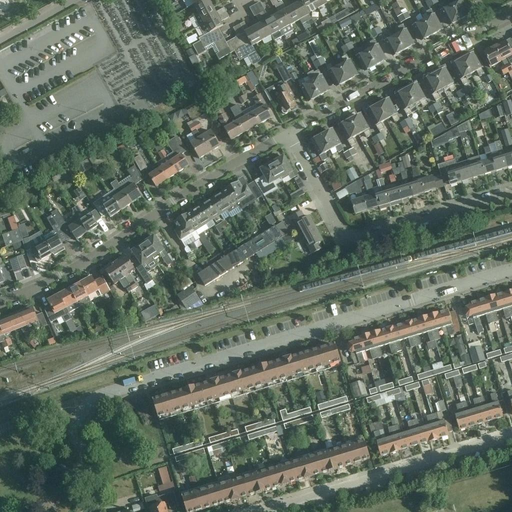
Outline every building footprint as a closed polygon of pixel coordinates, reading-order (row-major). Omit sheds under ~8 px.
[(204,0),(194,6),(199,15),(213,7),(210,2),(212,0),(204,0)] [(292,7),(299,21),(302,25),(311,19),(309,14),(305,8),(305,9),(302,3),(301,3),(299,0),(295,0),(298,4),(292,7)] [(318,9),(312,0),(299,0),(301,3),(302,3),(305,9),(305,8),(309,14),(318,9)] [(312,0),(318,9),(327,4),(325,0),(312,0)] [(434,6),(430,0),(424,0),(428,8),(434,6)] [(452,6),(460,21),(467,17),(466,16),(470,14),(462,1),(461,0),(455,0),(458,3),(452,6)] [(283,13),(290,26),(299,21),(292,7),(287,11),(282,2),(278,4),(283,13)] [(283,13),(278,4),(274,6),(279,15),(273,18),(283,35),(288,32),(288,34),(293,31),(290,26),(283,13)] [(367,16),(380,10),(377,4),(364,11),(366,15),(367,16)] [(460,21),(452,6),(446,9),(443,4),(439,6),(442,12),(449,25),(452,23),(453,25),(460,21)] [(199,28),(226,13),(224,9),(216,13),(213,7),(199,15),(194,18),(199,28)] [(400,24),(405,21),(400,12),(399,8),(394,11),(400,24)] [(405,9),(400,12),(405,21),(410,18),(405,9)] [(421,16),(432,36),(439,32),(438,31),(441,29),(434,16),(431,11),(421,16)] [(226,13),(199,28),(204,36),(209,34),(210,35),(219,30),(219,29),(223,27),(221,22),(229,18),(226,13)] [(259,15),(273,40),(274,42),(283,36),(283,35),(273,18),(268,21),(263,13),(259,15)] [(432,36),(421,16),(420,14),(418,15),(422,23),(418,25),(415,19),(411,22),(414,27),(413,27),(421,40),(424,39),(425,40),(432,36)] [(273,40),(259,15),(255,17),(260,25),(254,28),(262,42),(264,46),(273,40)] [(357,15),(350,19),(353,25),(357,22),(360,20),(357,15)] [(341,29),(347,26),(344,21),(339,24),(341,29)] [(318,33),(328,28),(325,22),(321,24),(322,26),(316,29),(318,33)] [(262,42),(254,28),(249,31),(244,23),(240,25),(245,34),(244,34),(244,35),(245,35),(251,47),(252,47),(262,42)] [(396,37),(404,51),(410,48),(410,46),(413,44),(406,31),(403,26),(398,28),(401,34),(396,37)] [(377,27),(373,29),(377,36),(382,34),(379,28),(378,28),(377,27)] [(372,39),(377,36),(373,29),(370,30),(371,32),(369,33),(372,39)] [(227,44),(219,30),(210,35),(209,34),(204,36),(199,39),(200,42),(192,46),(198,56),(212,49),(219,61),(231,54),(228,49),(226,45),(227,45),(227,44)] [(244,34),(227,44),(227,45),(226,45),(228,49),(231,54),(234,52),(239,62),(248,57),(253,66),(261,62),(252,47),(251,47),(245,35),(244,35),(244,34)] [(404,51),(396,37),(390,40),(387,34),(383,37),(385,42),(392,56),(396,54),(397,55),(404,51)] [(191,37),(182,42),(185,48),(194,43),(191,37)] [(309,44),(315,56),(321,67),(326,64),(314,41),(309,44)] [(368,52),(375,67),(382,63),(382,61),(385,60),(378,46),(375,41),(370,44),(373,49),(368,52)] [(351,42),(346,45),(349,52),(354,49),(351,42)] [(505,66),(509,73),(510,76),(511,75),(511,69),(510,65),(510,64),(507,59),(511,56),(511,50),(510,47),(509,48),(506,42),(495,48),(502,62),(505,66)] [(278,48),(280,54),(289,50),(287,44),(278,48)] [(344,54),(349,52),(346,45),(341,48),(344,54)] [(490,68),(502,62),(495,48),(484,53),(487,59),(486,60),(490,68)] [(189,58),(194,55),(192,49),(186,52),(189,58)] [(375,67),(368,52),(362,55),(359,50),(354,52),(357,58),(364,71),(368,69),(368,70),(375,67)] [(291,80),(289,76),(290,76),(279,56),(275,59),(279,67),(276,68),(284,84),(291,80)] [(316,69),(321,67),(315,56),(310,59),(316,69)] [(339,67),(347,82),(354,78),(353,77),(357,75),(350,62),(347,56),(342,59),(345,64),(339,67)] [(463,60),(471,75),(476,72),(479,77),(484,75),(481,69),(474,56),(471,58),(470,57),(463,60)] [(471,75),(463,60),(456,64),(457,65),(453,67),(460,80),(463,86),(468,83),(465,78),(471,75)] [(347,82),(339,67),(334,70),(331,65),(326,67),(329,73),(336,86),(339,84),(340,86),(347,82)] [(509,73),(505,66),(500,69),(504,76),(509,73)] [(260,85),(252,71),(246,75),(248,78),(245,79),(244,77),(236,82),(239,87),(246,83),(251,92),(255,90),(254,88),(260,85)] [(308,77),(319,97),(326,93),(325,92),(329,90),(321,77),(318,72),(314,74),(313,71),(307,75),(308,77)] [(435,76),(443,90),(448,87),(451,92),(456,90),(453,85),(453,84),(446,71),(442,73),(442,72),(435,76)] [(289,76),(291,80),(293,82),(298,79),(295,73),(290,76),(289,76)] [(218,79),(221,86),(230,81),(226,75),(218,79)] [(484,78),(487,84),(493,81),(490,75),(484,78)] [(443,90),(435,76),(428,79),(428,81),(425,83),(432,96),(435,101),(440,99),(437,93),(443,90)] [(319,97),(308,77),(298,83),(301,88),(308,101),(311,100),(312,101),(319,97)] [(287,86),(284,87),(281,82),(264,92),(271,105),(278,101),(283,110),(282,113),(283,115),(286,115),(288,114),(289,112),(296,107),(292,99),(293,98),(287,86)] [(407,91),(414,105),(420,102),(423,108),(428,105),(425,100),(418,86),(414,88),(414,87),(407,91)] [(466,88),(461,91),(464,97),(469,94),(466,88)] [(414,105),(407,91),(400,95),(400,96),(397,98),(404,111),(407,116),(412,114),(409,108),(414,105)] [(459,99),(464,97),(461,91),(456,94),(459,99)] [(259,110),(252,114),(258,125),(272,117),(260,95),(253,99),(259,110)] [(247,102),(244,96),(238,99),(242,105),(247,102)] [(378,106),(386,120),(392,117),(395,123),(399,120),(397,115),(390,102),(386,104),(385,102),(378,106)] [(438,103),(433,106),(436,112),(441,109),(438,103)] [(258,125),(252,114),(245,118),(238,105),(231,109),(238,122),(239,122),(245,133),(258,125)] [(386,120),(378,106),(371,110),(372,111),(369,113),(376,126),(379,131),(384,129),(381,124),(386,120)] [(431,114),(436,112),(433,106),(428,109),(431,114)] [(504,117),(501,107),(493,109),(496,119),(504,117)] [(169,117),(172,123),(184,117),(187,115),(184,109),(181,111),(169,117)] [(245,133),(239,122),(238,122),(231,126),(225,114),(218,118),(231,141),(245,133)] [(350,121),(358,136),(364,133),(367,138),(371,136),(368,130),(369,130),(361,117),(358,119),(357,117),(350,121)] [(456,118),(449,121),(451,127),(459,123),(456,118)] [(410,119),(405,121),(411,132),(416,129),(410,119)] [(358,136),(350,121),(343,125),(344,126),(341,128),(348,141),(351,147),(355,144),(353,139),(358,136)] [(406,135),(411,132),(405,121),(400,124),(406,135)] [(193,125),(197,131),(201,129),(198,122),(193,125)] [(192,134),(197,131),(193,125),(189,127),(192,134)] [(434,138),(446,131),(442,125),(430,131),(434,138)] [(460,137),(457,128),(446,134),(449,141),(460,137)] [(201,138),(210,153),(220,147),(211,132),(201,138)] [(322,136),(330,151),(335,148),(338,153),(343,151),(340,145),(333,132),(330,134),(329,133),(322,136)] [(381,134),(377,136),(380,142),(383,147),(386,145),(384,140),(385,140),(381,134)] [(330,151),(322,136),(315,140),(316,141),(312,143),(319,157),(320,156),(323,162),(327,159),(324,154),(330,151)] [(375,145),(380,142),(377,136),(372,139),(375,145)] [(443,144),(441,137),(431,143),(432,147),(443,144)] [(167,157),(178,174),(188,166),(181,156),(187,152),(177,138),(172,141),(173,143),(168,146),(173,153),(167,157)] [(210,153),(201,138),(190,144),(199,160),(210,153)] [(507,169),(504,156),(499,142),(494,144),(497,154),(491,155),(491,156),(496,172),(507,169)] [(178,174),(167,157),(159,146),(154,149),(162,160),(156,164),(160,170),(167,180),(178,174)] [(479,157),(484,176),(496,172),(491,156),(491,155),(489,147),(484,149),(485,155),(479,157)] [(204,169),(225,155),(221,149),(200,162),(204,169)] [(351,157),(357,155),(353,149),(348,152),(351,157)] [(347,160),(351,157),(348,152),(343,154),(346,160),(347,160)] [(90,161),(94,168),(105,162),(101,155),(90,161)] [(147,168),(140,156),(133,160),(140,172),(147,168)] [(411,164),(409,156),(402,158),(404,166),(411,164)] [(295,171),(292,172),(284,157),(278,160),(277,160),(274,162),(274,163),(272,164),(281,179),(287,175),(290,180),(298,176),(295,171)] [(484,176),(479,157),(467,160),(468,161),(473,179),(484,176)] [(76,168),(81,176),(91,169),(87,161),(76,168)] [(462,183),(456,165),(455,161),(438,166),(441,176),(444,187),(450,185),(450,186),(462,183)] [(456,165),(462,183),(473,179),(468,161),(456,165)] [(275,184),(282,180),(281,179),(272,164),(271,164),(270,164),(267,166),(266,167),(261,170),(264,176),(255,182),(263,196),(277,188),(275,184)] [(323,173),(328,170),(325,164),(320,167),(323,173)] [(424,194),(420,178),(416,165),(411,166),(412,171),(414,176),(412,177),(414,183),(409,185),(413,198),(424,194)] [(118,184),(131,204),(142,197),(135,186),(143,180),(135,166),(127,171),(131,176),(118,184)] [(358,178),(353,168),(346,172),(351,182),(358,178)] [(53,184),(67,178),(64,169),(49,176),(53,184)] [(167,180),(160,170),(149,177),(156,188),(167,180)] [(413,198),(409,185),(408,180),(405,173),(401,175),(403,181),(402,182),(403,187),(397,188),(401,201),(413,198)] [(436,190),(442,188),(438,177),(433,178),(432,178),(427,179),(426,176),(420,178),(424,194),(436,190)] [(42,188),(49,184),(46,178),(39,181),(42,188)] [(367,192),(368,192),(373,191),(372,189),(370,180),(365,182),(364,182),(367,192)] [(374,195),(378,208),(379,208),(380,211),(391,207),(386,192),(382,180),(379,181),(376,181),(380,194),(374,195)] [(131,204),(118,184),(116,181),(111,185),(114,190),(109,194),(121,211),(131,204)] [(366,212),(363,199),(360,188),(359,187),(356,182),(345,189),(348,195),(349,196),(355,194),(357,200),(351,202),(355,215),(366,212)] [(254,201),(261,196),(253,183),(246,188),(242,190),(238,183),(234,185),(233,185),(230,186),(228,188),(228,189),(227,190),(240,210),(241,209),(246,206),(247,205),(254,201)] [(402,204),(401,201),(397,188),(386,192),(391,207),(402,204)] [(290,196),(293,201),(305,195),(302,189),(290,196)] [(223,192),(217,196),(229,216),(231,219),(237,215),(242,213),(240,210),(227,190),(223,192)] [(378,208),(374,195),(373,191),(368,192),(369,197),(363,199),(366,212),(378,208)] [(121,211),(109,194),(108,193),(105,196),(105,197),(98,201),(100,203),(95,207),(102,218),(108,215),(110,218),(121,211)] [(223,220),(229,216),(217,196),(206,203),(218,222),(220,220),(218,217),(220,215),(223,220)] [(348,197),(339,202),(342,208),(351,203),(348,197)] [(206,203),(196,210),(208,230),(214,226),(211,221),(214,219),(216,223),(218,222),(206,203)] [(76,216),(87,233),(98,226),(96,223),(101,220),(96,211),(85,218),(77,207),(72,210),(76,216)] [(0,210),(0,215),(1,218),(10,214),(7,208),(0,210)] [(87,233),(76,216),(71,219),(65,223),(57,210),(51,214),(52,216),(68,240),(69,240),(74,237),(76,241),(87,233)] [(200,239),(203,244),(209,254),(214,251),(208,242),(204,235),(203,233),(208,230),(196,210),(189,214),(185,216),(198,236),(200,239)] [(322,249),(319,243),(323,241),(309,217),(305,219),(301,212),(290,218),(294,225),(296,224),(312,254),(322,249)] [(370,221),(369,214),(357,216),(358,223),(370,221)] [(46,243),(52,255),(63,248),(63,249),(64,249),(61,244),(68,240),(52,216),(47,219),(57,236),(46,242),(46,243)] [(185,216),(184,216),(181,216),(179,219),(179,220),(175,223),(179,230),(175,232),(180,240),(185,248),(188,247),(192,253),(197,249),(193,243),(200,239),(198,236),(185,216)] [(222,223),(220,225),(224,231),(229,228),(225,222),(222,223)] [(290,234),(283,223),(275,227),(282,239),(290,234)] [(220,234),(224,231),(220,225),(218,226),(215,228),(220,234)] [(286,246),(282,239),(275,227),(264,235),(275,253),(286,246)] [(18,230),(22,240),(27,238),(23,228),(18,230)] [(22,242),(18,231),(9,234),(13,245),(22,242)] [(275,253),(264,235),(247,245),(254,256),(256,255),(261,262),(275,253)] [(46,243),(46,242),(43,237),(37,240),(28,239),(22,241),(26,252),(30,251),(37,263),(42,261),(41,261),(52,255),(46,243)] [(169,254),(167,256),(154,237),(149,240),(148,240),(144,242),(144,244),(143,245),(154,260),(160,256),(167,267),(174,262),(169,254)] [(143,245),(142,245),(141,245),(137,247),(137,248),(132,252),(141,266),(136,269),(146,285),(147,285),(150,289),(155,286),(152,281),(153,281),(147,273),(158,266),(154,260),(143,245)] [(254,256),(247,245),(237,251),(244,263),(254,256)] [(370,254),(381,251),(379,246),(368,249),(370,254)] [(244,263),(237,251),(217,264),(224,275),(244,263)] [(21,271),(27,269),(22,256),(16,258),(21,271)] [(130,275),(135,271),(125,257),(124,258),(122,257),(119,259),(119,261),(115,264),(133,291),(138,288),(134,282),(130,275)] [(129,294),(133,291),(115,264),(111,267),(109,266),(106,268),(106,270),(105,271),(114,285),(119,282),(124,289),(125,288),(129,294)] [(224,275),(217,264),(208,269),(215,280),(224,275)] [(215,280),(208,269),(198,276),(205,287),(215,280)] [(90,302),(110,292),(109,289),(102,277),(94,282),(92,278),(86,281),(86,280),(81,282),(81,284),(80,284),(90,302)] [(80,308),(90,302),(80,284),(75,287),(75,286),(70,288),(70,289),(69,290),(80,308)] [(178,301),(181,313),(199,307),(197,303),(200,301),(191,287),(177,296),(179,300),(178,301)] [(69,314),(80,308),(69,290),(64,293),(64,291),(59,294),(60,295),(59,295),(69,314)] [(511,318),(504,294),(495,297),(499,311),(503,310),(506,320),(511,318)] [(69,314),(59,295),(54,298),(53,297),(48,300),(49,301),(48,301),(51,307),(45,311),(51,324),(62,317),(71,334),(77,331),(76,329),(69,314)] [(499,311),(495,297),(495,296),(486,299),(486,300),(493,323),(499,322),(496,312),(499,311)] [(477,302),(481,316),(485,315),(488,325),(491,334),(496,333),(493,323),(486,300),(477,302)] [(478,317),(481,316),(477,302),(469,305),(470,308),(466,309),(464,311),(466,317),(469,318),(473,317),(478,334),(483,332),(478,317)] [(176,306),(170,310),(173,314),(179,310),(176,306)] [(42,314),(35,317),(32,309),(27,311),(26,310),(21,311),(22,313),(21,314),(28,332),(40,328),(41,329),(47,326),(42,314)] [(438,315),(442,328),(446,327),(448,335),(454,333),(452,325),(458,323),(456,316),(449,318),(447,312),(438,315)] [(9,318),(14,331),(20,329),(23,335),(24,334),(26,340),(31,339),(28,333),(28,332),(21,314),(9,318)] [(442,328),(438,315),(438,314),(428,317),(436,341),(440,340),(437,330),(442,328)] [(436,341),(428,317),(419,320),(423,334),(427,333),(430,343),(436,341)] [(0,327),(3,336),(14,331),(9,318),(4,320),(3,319),(0,319),(0,327)] [(423,334),(419,320),(409,323),(417,347),(421,345),(418,336),(423,334)] [(417,347),(409,323),(400,326),(404,340),(408,339),(411,349),(417,347)] [(105,333),(102,325),(92,329),(96,337),(105,333)] [(404,340),(400,326),(390,329),(397,353),(402,351),(399,342),(404,340)] [(77,331),(80,338),(85,336),(80,327),(76,329),(77,331)] [(397,353),(390,329),(381,332),(385,346),(384,346),(387,356),(397,353)] [(385,346),(381,332),(372,335),(379,358),(383,357),(380,347),(384,346),(385,346)] [(379,358),(372,335),(360,338),(365,352),(369,351),(372,360),(379,358)] [(365,352),(360,338),(352,341),(353,343),(349,345),(347,347),(349,353),(352,354),(356,353),(359,364),(364,363),(361,353),(365,352)] [(6,342),(8,348),(9,351),(14,349),(10,339),(5,341),(6,342)] [(47,341),(50,347),(56,344),(54,339),(47,341)] [(511,353),(509,343),(510,348),(503,350),(505,355),(511,353)] [(298,356),(304,375),(341,363),(335,345),(298,356)] [(469,351),(473,365),(486,361),(481,347),(469,351)] [(460,357),(461,361),(463,367),(471,365),(468,355),(460,357)] [(304,375),(298,356),(262,367),(268,386),(304,375)] [(434,371),(436,376),(445,373),(444,368),(443,368),(439,356),(435,357),(439,369),(434,371)] [(268,386),(262,367),(257,369),(241,374),(226,378),(231,397),(268,386)] [(455,378),(454,373),(444,375),(446,380),(447,380),(448,383),(453,381),(453,379),(455,378)] [(231,397),(226,378),(189,390),(194,408),(231,397)] [(428,380),(421,383),(425,395),(432,393),(428,380)] [(356,400),(368,396),(363,381),(351,385),(356,400)] [(374,383),(367,385),(370,396),(377,394),(374,383)] [(194,408),(189,390),(152,401),(158,419),(194,408)] [(487,406),(492,421),(503,418),(496,394),(490,395),(493,404),(487,406)] [(492,421),(487,406),(486,406),(483,397),(473,401),(475,410),(476,409),(481,424),(492,421)] [(440,412),(446,411),(443,402),(438,403),(440,412)] [(476,409),(475,410),(469,412),(466,403),(463,404),(470,428),(481,424),(476,409)] [(470,428),(463,404),(456,406),(458,415),(455,416),(459,431),(470,428)] [(431,415),(439,439),(449,436),(448,433),(453,432),(449,420),(444,422),(441,412),(431,415)] [(425,428),(429,442),(439,439),(431,415),(426,417),(429,426),(425,428)] [(429,442),(425,428),(420,429),(417,420),(412,421),(419,445),(429,442)] [(405,433),(410,448),(419,445),(412,421),(407,423),(410,432),(405,433)] [(390,454),(386,439),(382,441),(379,432),(383,430),(381,422),(373,424),(376,432),(373,433),(380,457),(390,454)] [(410,448),(405,433),(401,435),(398,426),(393,427),(400,451),(410,448)] [(386,439),(390,454),(400,451),(393,427),(388,429),(390,438),(386,439)] [(450,438),(396,452),(398,458),(451,444),(450,438)] [(328,453),(333,472),(370,461),(364,442),(328,453)] [(291,464),(297,483),(333,472),(328,453),(291,464)] [(266,468),(272,467),(270,459),(264,461),(266,468)] [(255,475),(261,494),(297,483),(291,464),(255,475)] [(219,487),(224,505),(261,494),(255,475),(219,487)] [(188,479),(190,485),(197,483),(195,477),(188,479)] [(199,511),(224,505),(219,487),(182,498),(186,511),(199,511)] [(148,510),(150,509),(150,511),(166,511),(164,505),(166,505),(164,497),(146,503),(148,510)]
